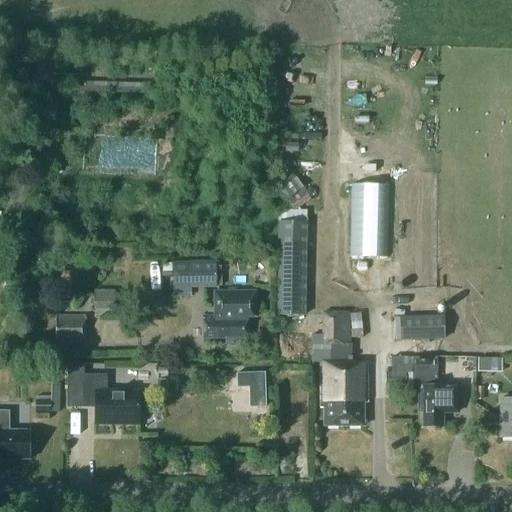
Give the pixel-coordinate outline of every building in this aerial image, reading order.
[(84,83),(84,93),(146,96),(146,85),(84,83)] [(288,201),(295,211),(310,199),(303,190),(288,201)] [(407,202),(408,214),(427,212),(426,200),(407,202)] [(307,318),(307,227),(278,227),(278,318),(307,318)] [(215,262),(173,261),(172,294),(190,294),(191,288),(215,288),(215,262)] [(237,337),(247,337),(247,318),(253,318),(253,291),(213,291),(214,314),(213,314),(213,315),(202,315),(202,337),(213,337),(224,337),(224,345),(237,345),(237,337)] [(115,293),(94,293),(94,310),(114,310),(115,293)] [(321,410),(324,410),(324,427),(364,427),(364,404),(367,404),(367,364),(351,364),(352,342),(349,342),(349,313),(322,313),(322,335),(312,335),(312,363),(318,363),(318,364),(321,364),(321,410)] [(444,315),(399,317),(399,318),(400,340),(400,341),(445,340),(444,315)] [(83,321),(55,321),(55,340),(83,340),(83,321)] [(457,386),(444,386),(437,385),(436,374),(437,374),(437,362),(437,357),(412,358),(390,358),(390,372),(384,372),(384,386),(404,386),(404,373),(412,373),(413,386),(419,386),(419,412),(423,412),(423,427),(443,427),(443,413),(457,413),(457,386)] [(487,370),(487,358),(478,358),(477,372),(484,372),(487,370)] [(107,389),(108,374),(84,373),(85,364),(68,363),(67,388),(84,389),(83,407),(95,407),(95,423),(139,425),(140,390),(107,389)] [(264,372),(236,373),(237,388),(249,387),(250,407),(266,406),(264,372)] [(60,384),(51,384),(51,400),(35,400),(35,413),(60,413),(60,384)] [(511,399),(499,399),(499,437),(511,437),(511,399)] [(30,433),(9,432),(10,412),(0,411),(0,458),(30,460),(30,433)]
